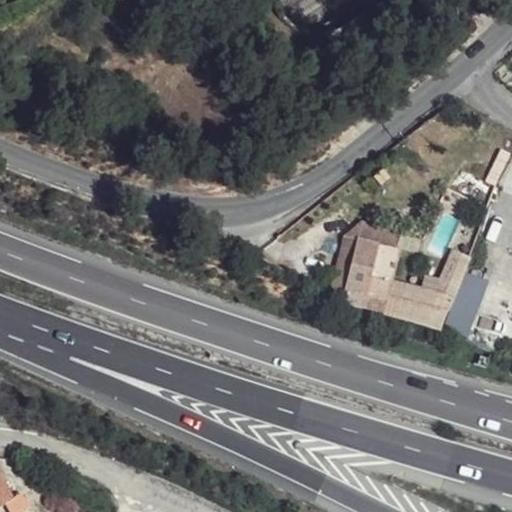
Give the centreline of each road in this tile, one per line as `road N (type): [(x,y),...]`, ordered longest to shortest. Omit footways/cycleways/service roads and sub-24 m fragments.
road 1 (tertiary): [(0,146),(188,214),(234,218),(312,188),(511,27)]
road 2 (motorway): [(511,416),(259,337),(0,240)]
road 3 (motorway): [(42,337),(511,475)]
road 4 (motorway): [(42,337),(150,403),(377,511)]
road 5 (residential): [(185,511),(43,446),(0,441)]
